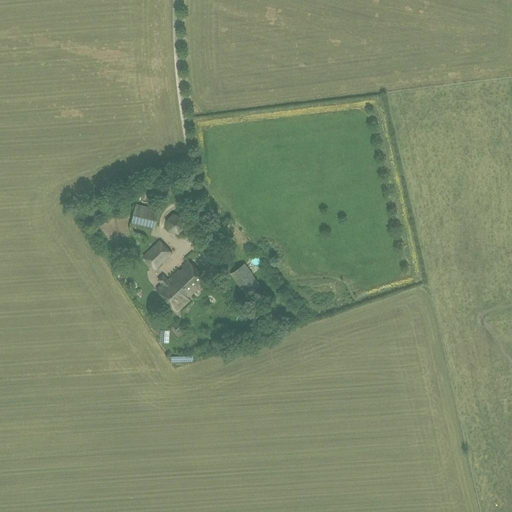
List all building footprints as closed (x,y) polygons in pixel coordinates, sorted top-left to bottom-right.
[(156,225),(160,212),(160,210),(137,204),(133,219),(156,225)] [(172,253),(160,241),(144,256),(156,269),(172,253)] [(189,261),(173,275),(192,294),(208,279),(189,261)] [(250,292),(259,286),(244,265),(235,271),(250,292)] [(192,294),(173,275),(169,280),(166,277),(161,282),(162,283),(157,289),(178,311),(190,300),(188,298),(192,294)]
